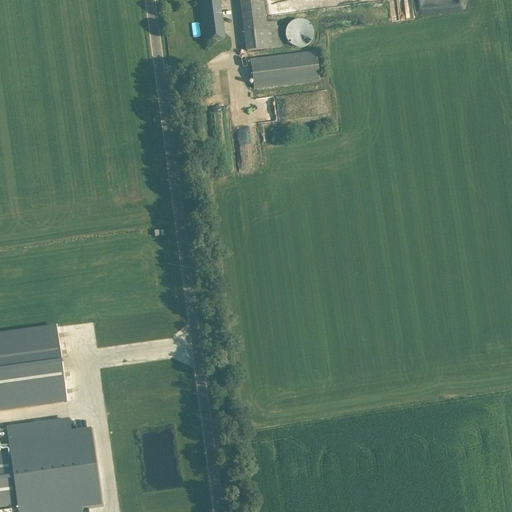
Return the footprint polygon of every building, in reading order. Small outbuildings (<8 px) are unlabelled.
[(199,0),(205,41),(224,39),(219,0),(199,0)] [(240,0),(248,52),(279,48),(282,48),(279,26),(277,26),(276,23),(266,24),(262,0),(240,0)] [(384,35),(381,10),(291,22),(294,46),(384,35)] [(255,91),(321,81),(317,52),(251,62),(255,91)] [(0,407),(67,398),(57,325),(0,333),(0,407)] [(72,431),(70,419),(7,428),(10,452),(0,453),(0,504),(17,502),(18,511),(83,511),(82,505),(102,502),(92,429),(72,431)] [(77,429),(88,428),(87,419),(76,420),(77,429)] [(120,453),(129,452),(128,440),(119,441),(120,453)]
